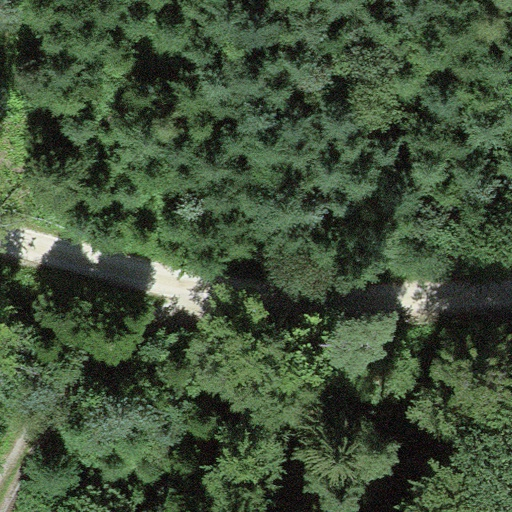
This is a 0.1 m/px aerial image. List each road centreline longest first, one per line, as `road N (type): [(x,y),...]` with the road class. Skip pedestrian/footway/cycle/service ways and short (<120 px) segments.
road 1 (track): [(0,243),(212,298),(511,301)]
road 2 (track): [(212,298),(101,351),(68,382),(0,487)]
road 3 (track): [(4,0),(18,247)]
road 4 (track): [(9,466),(9,307),(18,247)]
